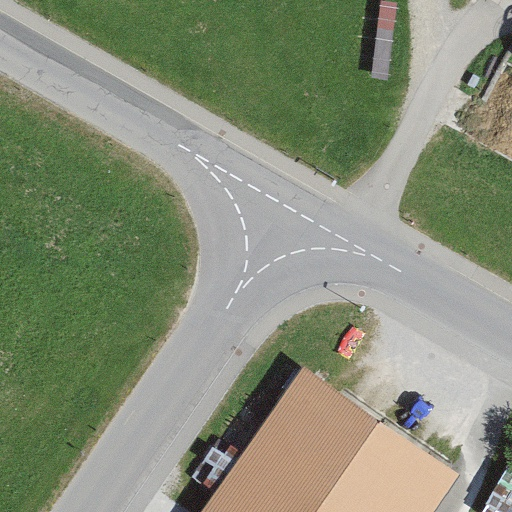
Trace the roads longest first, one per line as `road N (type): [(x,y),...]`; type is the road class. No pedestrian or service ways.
road 1 (residential): [(304,205),(89,511)]
road 2 (residential): [(0,33),(304,205)]
road 3 (residential): [(304,205),(511,325)]
